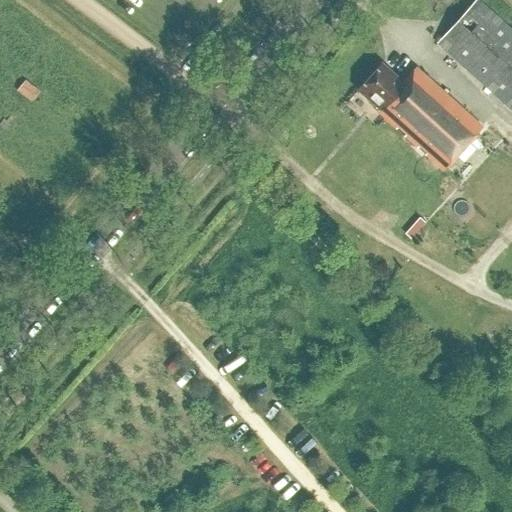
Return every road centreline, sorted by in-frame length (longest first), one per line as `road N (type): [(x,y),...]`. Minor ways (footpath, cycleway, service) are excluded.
road 1 (secondary): [(0,356),(309,0)]
road 2 (track): [(133,289),(335,511)]
road 3 (track): [(214,108),(78,0)]
